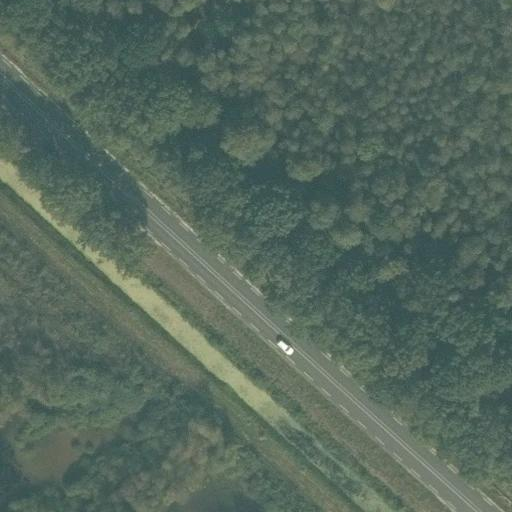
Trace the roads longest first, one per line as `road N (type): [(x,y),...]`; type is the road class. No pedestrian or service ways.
road 1 (primary): [(480,511),(0,75)]
road 2 (unclassified): [(511,387),(52,0)]
road 3 (track): [(332,511),(0,205)]
